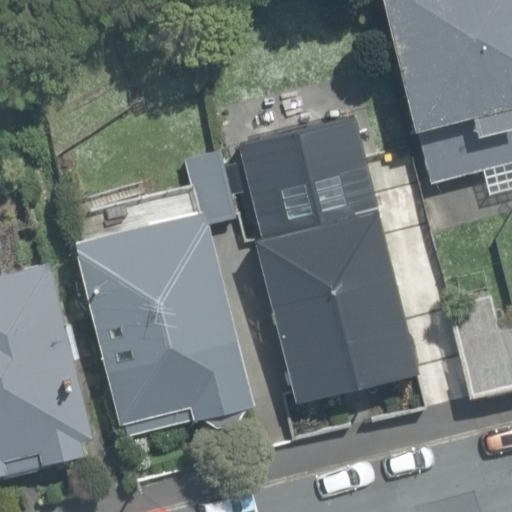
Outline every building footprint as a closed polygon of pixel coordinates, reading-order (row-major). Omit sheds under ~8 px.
[(207,0),(220,68),(296,52),(284,0),(207,0)] [(511,0),(386,0),(430,178),(511,158),(511,0)] [(217,422),(240,416),(244,404),(255,401),(208,219),(237,212),(220,145),(184,154),(191,183),(75,212),(82,237),(73,239),(120,422),(126,420),(130,434),(207,414),(217,422)] [(294,389),(297,403),(341,392),(340,388),(368,381),(369,384),(412,373),(409,360),(422,356),(378,181),(237,216),(282,392),(294,389)] [(0,473),(0,475),(51,462),(50,458),(86,449),(83,436),(95,434),(76,353),(81,352),(72,316),(67,317),(51,256),(4,267),(1,256),(0,256),(0,473)] [(446,302),(470,394),(511,383),(511,321),(499,325),(490,291),(446,302)]
